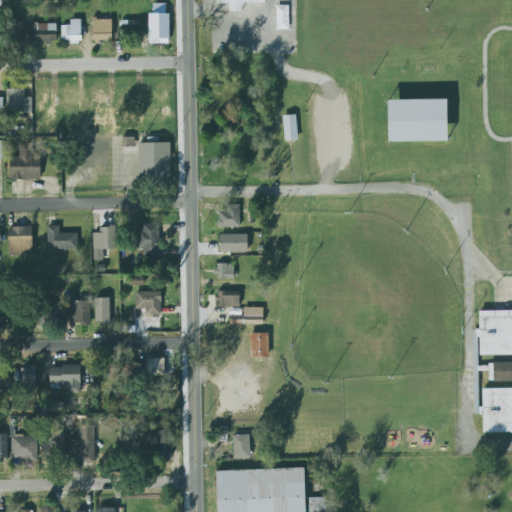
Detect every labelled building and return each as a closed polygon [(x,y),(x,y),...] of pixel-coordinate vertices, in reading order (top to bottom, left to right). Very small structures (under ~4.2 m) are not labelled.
[(217,0),(217,4),(229,3),(229,12),(242,12),(241,3),(265,3),(264,0),(217,0)] [(148,13),(149,42),(168,42),(168,13),(166,13),(165,3),(153,3),(153,13),(148,13)] [(60,25),(61,43),(81,42),(80,19),(70,20),(70,25),(60,25)] [(112,40),(111,19),(91,20),(92,41),(112,40)] [(8,21),(7,43),(20,44),(22,21),(8,21)] [(121,21),(121,37),(142,36),(142,21),(121,21)] [(56,43),(56,24),(31,24),(30,43),(56,43)] [(24,89),(6,89),(5,111),(31,112),(31,98),(24,97),(24,89)] [(387,100),(446,100),(446,141),(387,141),(387,100)] [(283,116),(284,141),(297,140),(296,115),(283,116)] [(9,156),(9,179),(25,179),(24,180),(32,180),(32,177),(40,177),(40,155),(32,155),(32,142),(19,143),(19,156),(9,156)] [(138,143),(139,182),(170,182),(170,143),(138,143)] [(239,227),(239,204),(226,205),(226,212),(217,212),(217,227),(239,227)] [(159,223),(138,224),(139,247),(142,247),(142,255),(160,255),(159,223)] [(77,249),(77,233),(59,234),(59,226),(46,226),(47,250),(77,249)] [(32,255),(32,227),(8,227),(8,256),(32,255)] [(92,229),(93,260),(103,260),(103,249),(116,249),(115,228),(92,229)] [(247,235),(220,234),(219,252),(247,252),(247,235)] [(233,280),(234,264),(215,264),(215,279),(233,280)] [(143,286),(143,277),(129,276),(129,285),(143,286)] [(145,318),(161,317),(161,291),(135,292),(135,309),(145,309),(145,318)] [(239,307),(239,292),(216,292),(216,307),(239,307)] [(109,298),(94,298),(95,324),(110,324),(109,298)] [(89,301),(65,302),(65,324),(90,324),(89,301)] [(262,325),(263,308),(244,308),(243,324),(262,325)] [(511,388),(482,388),(483,432),(511,431),(511,310),(479,311),(480,354),(511,354),(511,388)] [(269,357),(268,333),(249,334),(250,358),(269,357)] [(164,376),(164,358),(146,359),(146,376),(164,376)] [(109,363),(109,379),(140,378),(139,362),(109,363)] [(511,381),(511,362),(493,362),(493,381),(511,381)] [(36,387),(35,366),(17,367),(18,389),(36,387)] [(50,366),(49,389),(60,389),(60,393),(79,394),(80,367),(50,366)] [(0,389),(8,390),(8,371),(0,371),(0,389)] [(94,460),(93,425),(77,426),(77,441),(70,441),(70,461),(94,460)] [(41,460),(63,461),(64,430),(48,429),(48,444),(41,443),(41,460)] [(171,431),(158,430),(157,458),(171,458),(171,431)] [(233,459),(250,459),(249,435),(233,435),(233,459)] [(37,461),(37,436),(11,436),(11,460),(37,461)] [(217,511),(215,471),(302,469),(304,511),(217,511)] [(324,511),(325,498),(308,498),(308,511),(324,511)]
